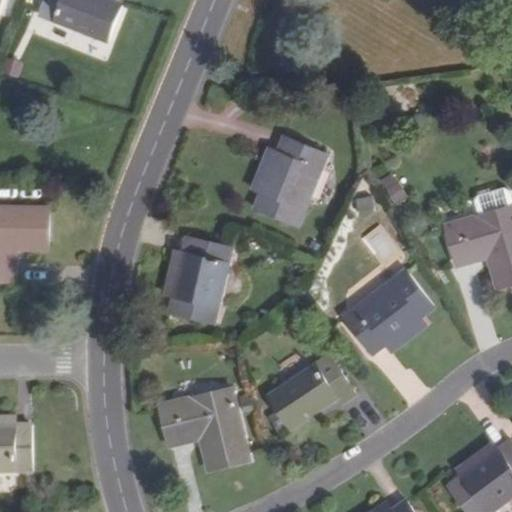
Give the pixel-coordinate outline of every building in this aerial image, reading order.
[(47,0),(41,17),(108,43),(123,5),(109,0),(47,0)] [(284,138),(278,152),(260,196),(254,210),(298,228),(329,156),(284,138)] [(250,191),(260,196),(278,152),(268,148),(250,191)] [(50,250),(50,208),(0,206),(0,281),(17,281),(17,250),(50,250)] [(498,289),(511,285),(511,209),(476,220),(475,219),(446,227),(458,267),(488,258),(498,289)] [(234,248),(187,237),(183,252),(172,299),(169,315),(216,325),(234,248)] [(163,296),(172,299),(183,252),(173,250),(163,296)] [(422,318),(435,308),(393,254),(343,294),(343,319),(371,357),(385,347),(422,318)] [(429,327),(422,318),(385,347),(392,356),(429,327)] [(355,397),(329,357),(269,397),(291,431),(338,400),(341,406),(355,397)] [(209,471),(250,461),(232,391),(189,402),(188,400),(160,407),(169,448),(200,441),(209,471)] [(0,415),(0,425),(20,425),(20,415),(0,415)] [(0,473),(34,473),(34,425),(20,425),(0,425),(0,473)] [(494,511),(511,499),(511,441),(511,440),(498,449),(460,477),(447,486),(465,511),(494,511)] [(493,442),(455,470),(460,477),(498,449),(493,442)] [(387,501),(370,511),(390,511),(393,510),(387,501)] [(390,511),(412,511),(406,502),(393,510),(390,511)]
